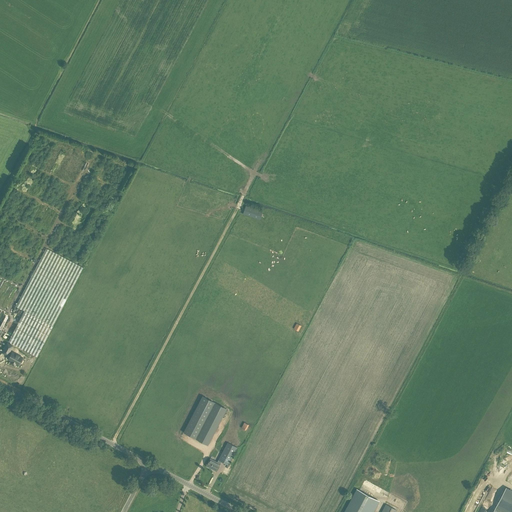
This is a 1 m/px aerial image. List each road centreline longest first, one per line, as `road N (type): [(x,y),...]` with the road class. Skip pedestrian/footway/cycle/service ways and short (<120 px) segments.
road 1 (unknown): [(117,447),(240,213)]
road 2 (tertiary): [(149,464),(0,385)]
